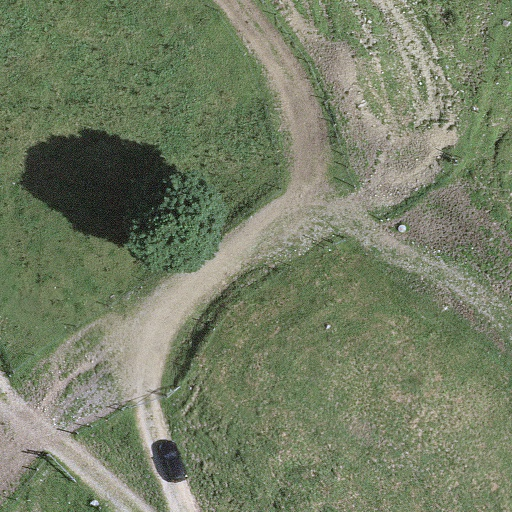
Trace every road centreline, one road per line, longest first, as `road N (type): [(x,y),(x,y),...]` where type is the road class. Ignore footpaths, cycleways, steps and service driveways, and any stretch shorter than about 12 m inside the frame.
road 1 (track): [(182,511),(154,429),(144,375),(150,342),(178,303),(244,247),(331,217)]
road 2 (track): [(331,217),(400,178),(427,147),(426,79),(394,0)]
road 3 (track): [(331,217),(478,296),(511,324)]
road 4 (track): [(122,511),(0,411)]
